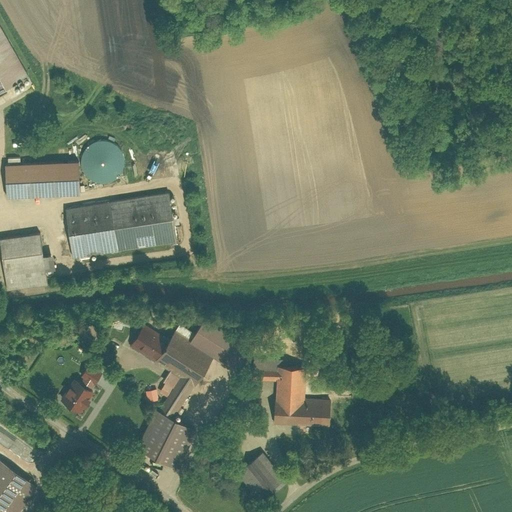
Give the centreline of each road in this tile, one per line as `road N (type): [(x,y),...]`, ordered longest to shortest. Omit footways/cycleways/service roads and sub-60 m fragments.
road 1 (unclassified): [(279,511),(321,477),(363,458),(511,423)]
road 2 (unclassified): [(180,511),(0,375)]
